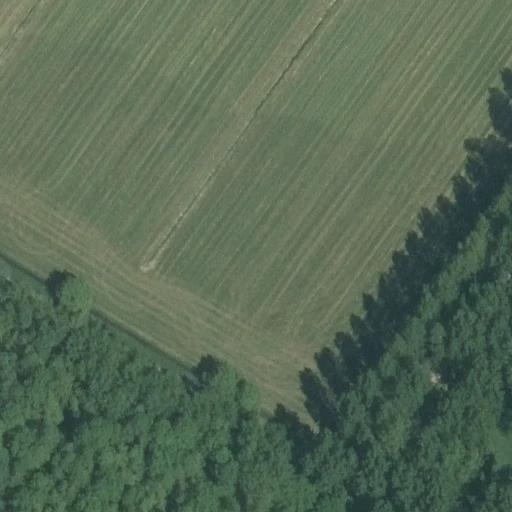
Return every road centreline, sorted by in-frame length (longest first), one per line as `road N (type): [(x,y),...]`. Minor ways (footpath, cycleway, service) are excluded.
road 1 (track): [(345,491),(0,282)]
road 2 (track): [(511,252),(330,511)]
